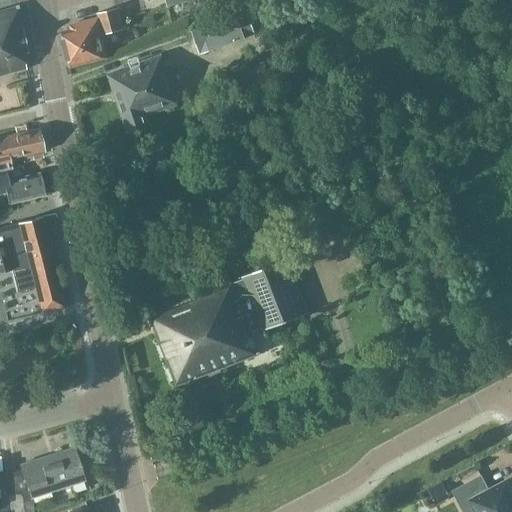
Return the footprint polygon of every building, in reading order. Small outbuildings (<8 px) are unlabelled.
[(0,77),(26,70),(22,54),(28,52),(17,7),(0,12),(0,77)] [(71,30),(61,33),(70,66),(108,57),(105,43),(106,42),(104,34),(123,29),(118,8),(96,13),(98,18),(70,25),(71,30)] [(249,11),(192,30),(200,54),(257,34),(249,11)] [(147,115),(177,105),(173,90),(175,89),(162,54),(106,73),(127,132),(149,123),(147,115)] [(230,73),(239,99),(273,87),(265,67),(267,66),(265,61),(230,73)] [(38,129),(0,137),(0,171),(12,169),(10,160),(44,152),(38,129)] [(0,193),(6,193),(8,203),(44,195),(39,173),(7,180),(6,173),(0,174),(0,193)] [(0,272),(11,269),(17,292),(22,291),(33,288),(38,309),(39,314),(65,308),(42,217),(0,227),(0,272)] [(242,276),(243,279),(263,328),(263,329),(301,314),(280,261),(242,276)] [(252,332),(263,328),(243,279),(232,284),(149,315),(176,386),(195,379),(259,352),(252,332)] [(400,402),(375,414),(382,428),(407,416),(400,402)] [(353,440),(371,434),(368,425),(350,430),(353,440)] [(6,475),(9,511),(33,511),(31,497),(34,503),(51,497),(49,491),(84,480),(74,449),(46,459),(45,457),(20,465),(22,470),(6,475)] [(9,511),(6,475),(5,476),(0,476),(0,511),(9,511)] [(475,511),(477,511),(511,511),(511,488),(507,480),(488,490),(480,476),(453,491),(463,511),(475,511)]
